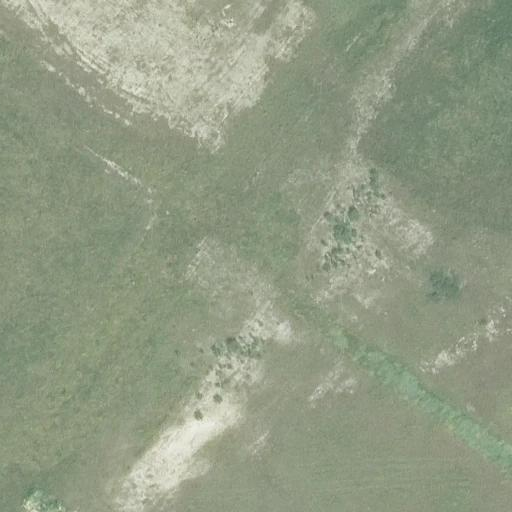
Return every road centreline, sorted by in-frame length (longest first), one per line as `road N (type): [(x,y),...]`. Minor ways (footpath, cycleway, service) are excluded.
road 1 (unknown): [(0,501),(211,216)]
road 2 (unknown): [(211,216),(367,0)]
road 3 (unknown): [(0,57),(211,216)]
